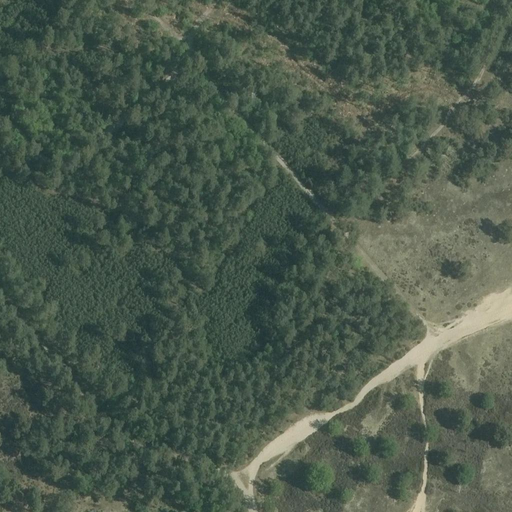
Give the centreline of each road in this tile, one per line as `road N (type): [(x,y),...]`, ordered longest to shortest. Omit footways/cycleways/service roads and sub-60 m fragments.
road 1 (track): [(511,309),(438,339),(385,373),(356,401),(291,435),(243,482)]
road 2 (track): [(243,482),(106,424),(0,300)]
